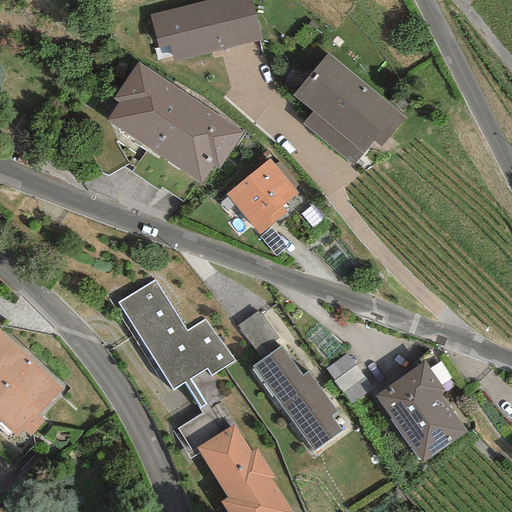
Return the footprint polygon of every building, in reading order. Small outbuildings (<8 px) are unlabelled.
[(251,0),(206,0),(149,14),(157,48),(169,46),(172,62),(262,40),(251,0)] [(404,119),(327,53),(292,94),(312,111),(302,123),(352,166),(373,141),(380,147),(404,119)] [(243,132),(138,62),(113,99),(118,102),(106,121),(201,183),(213,166),(218,169),(243,132)] [(269,159),(225,194),(258,235),(286,213),(281,207),(297,194),(293,189),(298,185),(278,161),(274,164),(269,159)] [(186,331),(154,280),(118,302),(172,389),(207,368),(211,376),(234,362),(205,320),(186,331)] [(237,323),(256,348),(277,332),(258,307),(237,323)] [(0,396),(32,361),(1,333),(0,334),(0,396)] [(281,347),(253,366),(314,451),(342,431),(331,416),(337,413),(308,372),(302,376),(281,347)] [(325,365),(350,398),(371,383),(346,350),(325,365)] [(62,388),(32,361),(0,396),(0,429),(9,438),(12,434),(16,437),(23,430),(30,437),(44,423),(36,416),(62,388)] [(445,391),(423,361),(374,395),(422,463),(466,432),(440,394),(445,391)] [(234,424),(195,448),(227,498),(221,501),(227,511),(291,511),(270,478),(273,477),(256,449),(251,452),(234,424)]
